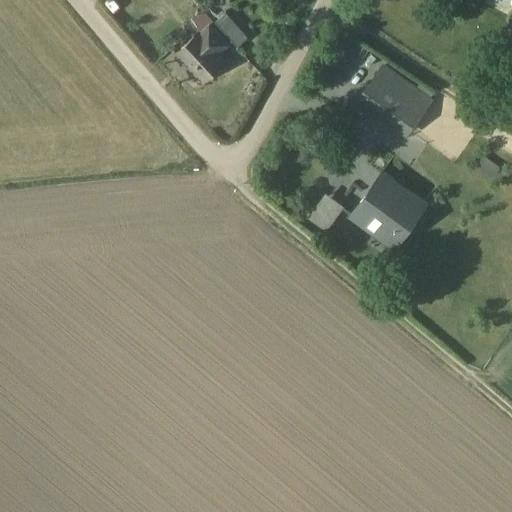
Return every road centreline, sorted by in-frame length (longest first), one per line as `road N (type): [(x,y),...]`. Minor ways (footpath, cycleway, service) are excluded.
road 1 (unclassified): [(326,0),(230,176),(76,0)]
road 2 (track): [(230,176),(511,415)]
